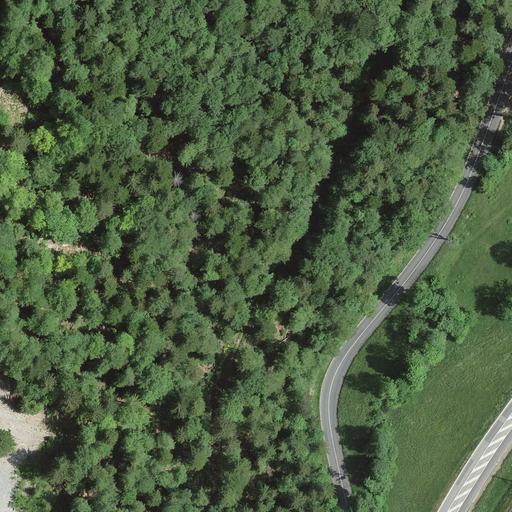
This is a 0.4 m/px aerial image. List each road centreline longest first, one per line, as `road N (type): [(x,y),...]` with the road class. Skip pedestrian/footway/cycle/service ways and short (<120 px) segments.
road 1 (track): [(210,511),(221,385),(269,283),(307,233),(402,0)]
road 2 (secondary): [(348,511),(330,418),(332,383),(446,225),(511,60)]
